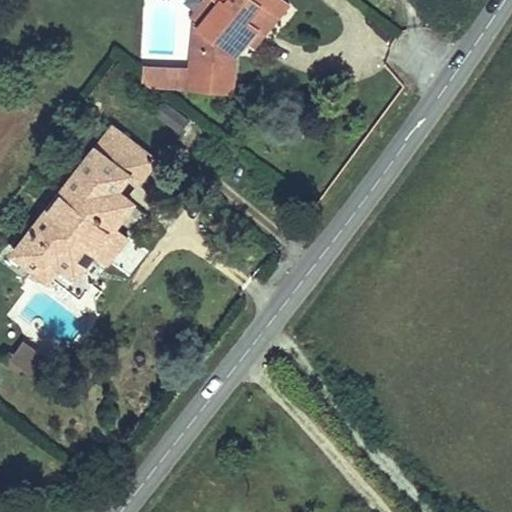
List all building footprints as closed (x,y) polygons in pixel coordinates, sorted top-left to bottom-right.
[(196,23),(191,84),(233,90),(237,51),(250,37),(247,34),(254,24),(262,33),(280,13),(265,0),(217,0),(202,23),(196,23)] [(288,0),(265,0),(280,13),(290,1),(288,0)] [(254,24),(247,34),(250,37),(256,42),(262,33),(254,24)] [(86,109),(66,136),(81,148),(102,123),(86,109)] [(115,125),(19,250),(49,275),(61,260),(78,273),(95,250),(99,253),(119,227),(116,225),(133,202),(118,191),(129,176),(139,184),(157,159),(131,138),(133,136),(127,131),(125,132),(115,125)] [(119,227),(99,253),(110,261),(130,237),(119,227)] [(53,364),(27,344),(22,349),(31,356),(24,367),(41,380),(53,364)] [(31,356),(22,349),(15,360),(24,367),(31,356)]
